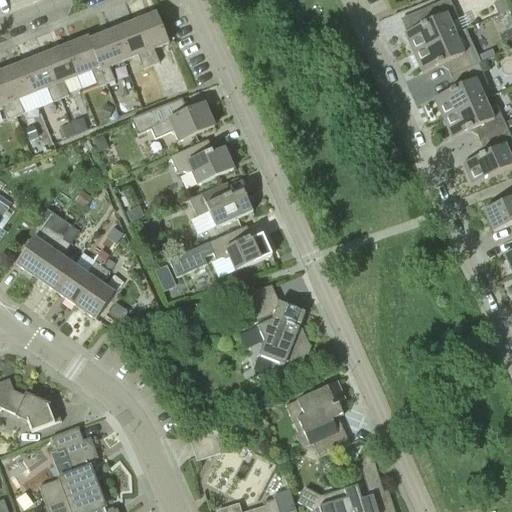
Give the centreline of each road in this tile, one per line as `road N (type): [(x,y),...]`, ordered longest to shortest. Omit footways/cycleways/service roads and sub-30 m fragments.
road 1 (residential): [(422,511),(197,0)]
road 2 (residential): [(352,0),(511,356)]
road 3 (residential): [(176,511),(123,407),(0,317)]
